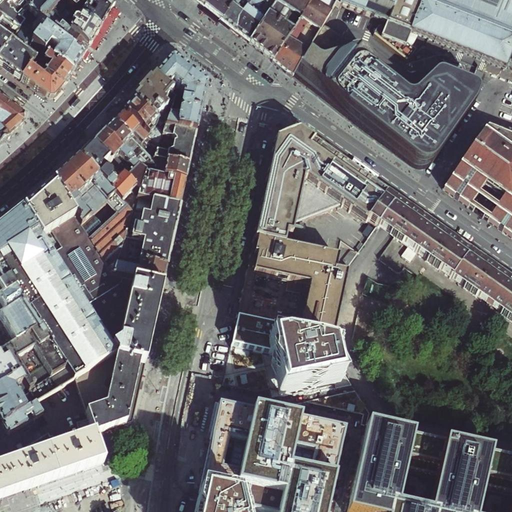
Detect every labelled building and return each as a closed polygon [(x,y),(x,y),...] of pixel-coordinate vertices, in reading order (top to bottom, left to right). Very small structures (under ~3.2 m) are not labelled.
[(18,20),(36,0),(5,0),(0,6),(0,28),(3,31),(7,26),(17,33),(23,25),(18,20)] [(44,22),(64,0),(36,0),(18,20),(23,25),(37,38),(41,33),(43,30),(42,30),(47,25),(44,22)] [(68,16),(83,0),(64,0),(44,22),(47,25),(56,31),(68,20),(67,18),(68,16)] [(93,7),(98,0),(83,0),(68,16),(80,24),(93,7)] [(111,8),(111,5),(106,0),(98,0),(93,7),(107,16),(111,10),(111,8)] [(191,0),(195,3),(203,9),(209,0),(191,0)] [(262,0),(209,0),(203,9),(211,15),(219,22),(230,9),(240,17),(245,9),(253,15),(262,0)] [(275,0),(262,0),(253,15),(245,9),(240,17),(230,9),(219,22),(231,31),(248,44),(275,0)] [(313,0),(275,0),(248,44),(264,58),(271,63),(313,0)] [(335,2),(329,0),(313,0),(271,63),(276,67),(290,79),(292,77),(322,26),(335,2)] [(511,0),(329,0),(335,2),(385,23),(379,40),(406,61),(412,52),(403,45),(409,32),(505,70),(511,52),(511,0)] [(80,24),(96,34),(104,20),(107,16),(93,7),(80,24)] [(56,31),(86,52),(90,44),(94,38),(96,34),(80,24),(68,16),(67,18),(68,20),(56,31)] [(17,33),(0,54),(0,66),(1,67),(17,79),(20,81),(27,71),(30,67),(34,62),(24,54),(28,49),(25,47),(26,45),(29,47),(37,38),(23,25),(17,33)] [(41,33),(80,61),(84,55),(86,52),(56,31),(47,25),(42,30),(43,30),(41,33)] [(0,54),(17,33),(7,26),(3,31),(0,28),(0,54)] [(322,26),(292,77),(318,98),(362,132),(387,152),(399,161),(410,171),(414,173),(420,173),(425,171),(429,167),(446,143),(473,105),(475,100),(476,97),(477,93),(477,90),(474,87),(438,73),(413,78),(410,78),(405,76),(372,51),(343,39),(322,26)] [(40,55),(71,76),(79,63),(80,61),(41,33),(37,38),(29,47),(40,55)] [(43,77),(61,90),(68,80),(71,76),(40,55),(34,62),(30,67),(43,77)] [(169,63),(166,64),(163,68),(153,80),(176,101),(189,76),(187,74),(175,65),(173,63),(169,63)] [(45,101),(53,100),(58,94),(60,92),(61,90),(43,77),(40,81),(27,71),(20,81),(25,86),(37,94),(45,101)] [(203,88),(202,86),(189,76),(176,101),(163,129),(194,135),(196,125),(200,108),(203,93),(203,90),(203,88)] [(176,101),(153,80),(150,83),(143,92),(137,99),(132,104),(161,133),(163,129),(176,101)] [(22,128),(21,121),(4,107),(0,104),(0,134),(7,141),(12,137),(16,133),(22,128)] [(161,133),(132,104),(129,107),(122,114),(155,147),(156,143),(161,133)] [(155,147),(122,114),(119,118),(113,123),(148,160),(155,147)] [(148,160),(113,123),(110,126),(104,132),(145,174),(154,166),(148,160)] [(179,150),(190,153),(192,142),(194,135),(163,129),(161,133),(156,143),(173,147),(174,145),(180,146),(179,150)] [(511,145),(511,140),(485,130),(481,137),(443,191),(456,200),(468,209),(482,189),(501,202),(487,223),(503,234),(511,239),(511,160),(505,156),(511,145)] [(145,174),(104,132),(100,137),(91,146),(117,172),(122,177),(136,191),(139,194),(145,174)] [(286,138),(274,142),(263,194),(253,241),(283,248),(285,237),(291,238),(293,225),(340,207),(364,224),(367,221),(376,228),(395,202),(382,193),(297,133),(286,138)] [(155,147),(148,160),(187,168),(189,158),(190,153),(179,150),(180,146),(174,145),(173,147),(156,143),(155,147)] [(117,172),(91,146),(89,148),(82,155),(77,161),(122,204),(134,192),(134,193),(136,191),(122,177),(115,184),(110,179),(117,172)] [(148,160),(154,166),(145,174),(183,183),(184,180),(186,171),(187,168),(148,160)] [(122,204),(77,161),(68,168),(60,176),(52,184),(81,230),(92,218),(105,205),(117,216),(104,229),(90,244),(112,278),(118,258),(132,215),(122,204)] [(137,198),(178,207),(181,195),(183,183),(145,174),(139,194),(137,198)] [(125,425),(131,423),(137,395),(143,366),(145,357),(147,350),(161,288),(132,282),(112,278),(90,244),(81,230),(52,184),(49,186),(39,195),(27,206),(22,210),(114,355),(73,381),(85,415),(87,420),(75,424),(80,440),(55,448),(51,437),(48,438),(47,434),(21,450),(16,454),(20,461),(30,491),(34,489),(58,481),(76,475),(92,469),(102,466),(99,455),(92,437),(121,427),(125,425)] [(118,258),(165,269),(169,249),(172,235),(175,220),(178,207),(137,198),(132,215),(118,258)] [(511,284),(507,281),(494,272),(457,246),(441,234),(409,212),(395,202),(376,228),(390,238),(398,243),(419,258),(442,275),(454,283),(477,299),(489,307),(511,323),(511,284)] [(0,352),(0,388),(18,377),(37,404),(73,381),(114,355),(22,210),(0,227),(0,280),(1,282),(5,280),(22,304),(17,306),(33,332),(13,345),(0,352)] [(92,218),(81,230),(90,244),(104,229),(92,218)] [(253,241),(245,274),(254,276),(287,284),(285,293),(298,296),(294,317),(300,318),(298,332),(331,340),(333,333),(347,267),(335,264),(336,259),(283,248),(253,241)] [(132,282),(161,288),(162,282),(164,272),(165,269),(118,258),(112,278),(132,282)] [(254,276),(245,274),(241,296),(236,319),(244,321),(254,276)] [(0,322),(13,345),(33,332),(17,306),(22,304),(5,280),(1,282),(0,280),(0,322)] [(325,359),(322,345),(234,326),(231,342),(229,353),(267,361),(265,354),(281,350),(325,359)] [(325,359),(281,350),(265,354),(267,361),(269,374),(277,406),(338,393),(331,360),(325,359)] [(18,377),(0,388),(0,424),(1,426),(37,404),(18,377)] [(5,432),(7,437),(12,434),(42,415),(37,404),(1,426),(5,432)] [(241,511),(328,511),(334,487),(345,437),(298,428),(252,420),(216,412),(212,429),(203,468),(198,494),(196,499),(241,509),(241,511)] [(511,511),(511,460),(494,457),(448,447),(414,440),(369,429),(351,510),(350,511),(511,511)] [(0,467),(0,501),(12,497),(30,491),(20,461),(2,467),(0,467)] [(241,511),(241,509),(196,499),(193,511),(241,511)]
